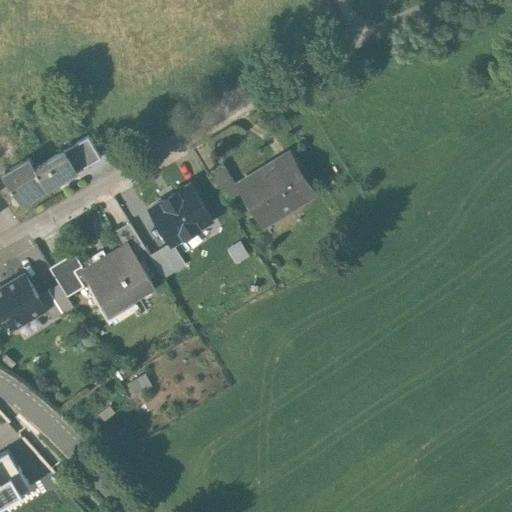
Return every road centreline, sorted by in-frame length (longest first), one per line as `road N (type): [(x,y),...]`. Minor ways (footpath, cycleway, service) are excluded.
road 1 (residential): [(336,56),(0,244)]
road 2 (tertiary): [(0,388),(23,401),(129,511)]
